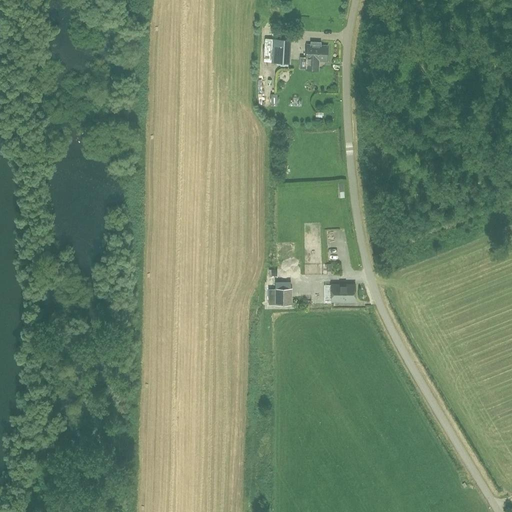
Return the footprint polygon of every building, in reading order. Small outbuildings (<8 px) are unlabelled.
[(281,24),(278,31),(285,33),(288,26),(281,24)] [(287,63),(288,40),(273,39),(272,62),(287,63)] [(311,45),(307,45),(306,60),(306,70),(318,70),(319,61),(327,61),(328,46),(321,46),(321,41),(311,41),(311,45)] [(326,232),(327,239),(336,238),(336,236),(343,236),(343,230),(326,232)] [(355,302),(355,284),(332,284),(332,301),(346,301),(346,302),(355,302)] [(288,304),(288,289),(275,289),(275,304),(288,304)]
